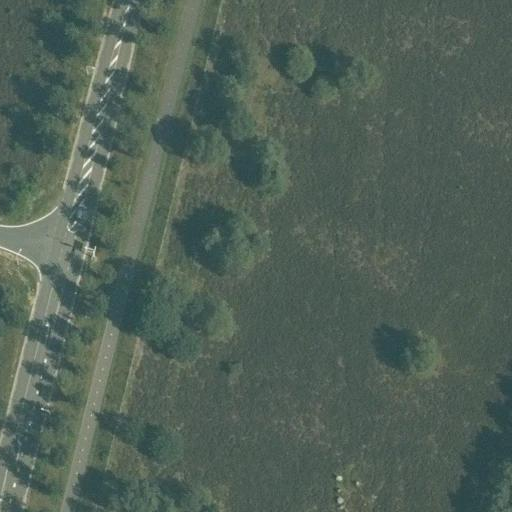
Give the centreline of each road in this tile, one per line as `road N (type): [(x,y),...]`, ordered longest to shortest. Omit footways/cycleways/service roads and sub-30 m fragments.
road 1 (primary): [(2,511),(66,254)]
road 2 (primary): [(66,254),(129,0)]
